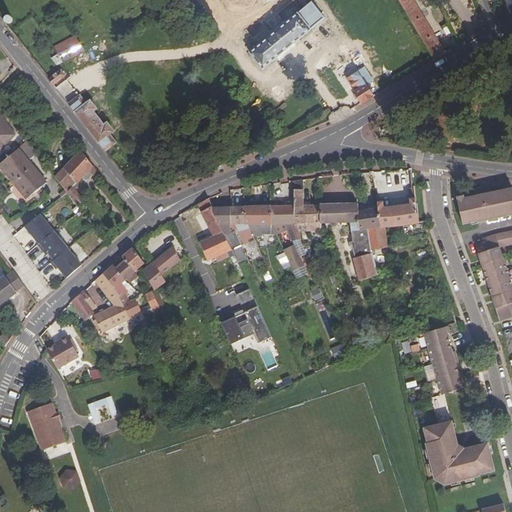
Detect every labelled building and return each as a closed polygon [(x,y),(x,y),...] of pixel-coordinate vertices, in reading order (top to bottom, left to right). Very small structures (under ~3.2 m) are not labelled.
[(445,53),(413,0),(399,0),(434,60),(445,53)] [(263,69),(325,19),(312,2),(250,53),(263,69)] [(66,19),(55,6),(49,11),(60,25),(66,19)] [(12,18),(11,17),(10,16),(9,16),(7,16),(6,17),(5,18),(4,20),(5,22),(6,23),(7,24),(8,24),(10,24),(11,23),(12,22),(13,20),(12,18)] [(461,32),(456,20),(452,23),(457,34),(461,32)] [(58,55),(79,43),(75,35),(54,47),(58,55)] [(57,65),(84,50),(81,43),(79,43),(58,55),(53,58),(57,65)] [(66,75),(62,69),(49,79),(53,85),(66,75)] [(373,96),(358,73),(347,80),(362,103),(373,96)] [(68,104),(79,95),(77,92),(66,101),(68,104)] [(104,125),(94,112),(97,109),(90,101),(87,103),(80,95),(79,95),(68,104),(106,152),(117,143),(110,134),(114,131),(107,123),(104,125)] [(0,152),(16,135),(0,113),(0,152)] [(21,147),(30,159),(38,154),(29,141),(21,147)] [(47,183),(18,149),(0,163),(0,165),(27,199),(47,183)] [(83,178),(89,171),(92,175),(96,180),(101,176),(80,150),(56,177),(58,181),(63,188),(65,189),(74,180),(77,184),(83,178)] [(86,182),(92,175),(89,171),(83,178),(86,182)] [(320,224),(320,205),(303,205),(303,180),(294,181),(294,191),(294,202),(295,225),(294,225),(297,232),(320,231),(320,224)] [(84,200),(73,187),(67,192),(77,206),(84,200)] [(65,189),(63,188),(57,193),(61,197),(67,192),(65,189)] [(511,188),(500,191),(499,201),(481,201),(481,206),(466,205),(467,223),(478,221),(478,222),(511,214),(511,188)] [(481,206),(481,201),(499,201),(500,191),(463,199),(463,196),(457,197),(458,201),(462,202),(462,205),(466,205),(481,206)] [(212,208),(212,206),(209,199),(197,205),(214,236),(199,243),(208,261),(215,258),(227,252),(230,257),(232,263),(231,264),(245,294),(244,300),(245,304),(255,300),(238,263),(232,250),(225,234),(212,208)] [(419,224),(417,210),(416,210),(414,199),(409,199),(410,204),(384,208),(383,202),(378,203),(378,208),(380,227),(368,229),(372,250),(388,248),(385,229),(401,227),(419,224)] [(467,223),(466,205),(462,205),(462,202),(458,201),(463,224),(467,223)] [(293,241),(297,250),(285,255),(295,277),(306,272),(298,253),(299,252),(299,253),(304,250),(302,245),(297,232),(294,225),(295,225),(294,202),(286,202),(287,206),(271,206),(272,225),(287,225),(288,230),(292,241),(293,241)] [(359,211),(358,204),(320,205),(320,224),(350,222),(353,242),(349,243),(351,250),(352,250),(355,258),(353,259),(359,281),(378,276),(372,253),(372,250),(368,229),(359,231),(359,211)] [(272,225),(271,206),(244,207),(244,221),(252,236),(262,237),(262,234),(276,235),(272,225)] [(231,224),(231,207),(212,208),(225,234),(230,234),(228,224),(231,224)] [(244,221),(244,207),(231,207),(231,224),(237,225),(243,241),(253,238),(252,236),(244,221)] [(380,227),(378,208),(359,211),(359,231),(368,229),(380,227)] [(39,244),(54,231),(40,214),(25,227),(39,244)] [(1,216),(0,217),(0,242),(36,300),(49,292),(1,216)] [(288,230),(287,225),(272,225),(276,235),(288,230)] [(68,248),(54,231),(39,244),(38,245),(41,248),(43,247),(45,249),(55,260),(68,248)] [(511,303),(511,286),(499,247),(511,244),(511,231),(495,235),(482,239),(486,251),(478,254),(497,313),(509,309),(508,305),(511,303)] [(311,251),(308,243),(302,245),(304,250),(306,254),(311,251)] [(162,275),(184,257),(176,244),(143,271),(154,290),(166,281),(162,275)] [(247,258),(241,246),(232,250),(238,263),(247,258)] [(82,265),(68,248),(55,260),(52,263),(57,269),(59,267),(68,278),(82,265)] [(135,272),(145,263),(133,249),(122,257),(125,260),(135,272)] [(230,257),(227,252),(215,258),(217,263),(230,257)] [(134,273),(135,272),(125,260),(116,269),(125,280),(134,273)] [(128,283),(125,280),(116,269),(113,265),(103,274),(117,292),(120,298),(125,294),(128,292),(127,290),(131,287),(128,283)] [(17,292),(25,286),(13,271),(5,276),(0,279),(0,305),(18,293),(17,292)] [(310,279),(306,272),(295,277),(298,284),(310,279)] [(128,283),(137,276),(134,273),(125,280),(128,283)] [(101,332),(102,333),(114,327),(120,339),(135,332),(130,319),(129,318),(128,316),(123,306),(120,298),(117,292),(103,274),(95,281),(114,306),(94,316),(95,319),(101,332)] [(340,283),(336,275),(331,277),(334,285),(340,283)] [(86,301),(90,297),(84,291),(81,294),(72,301),(85,321),(95,313),(86,301)] [(160,307),(153,292),(145,296),(152,310),(160,307)] [(165,305),(158,292),(155,293),(162,307),(165,305)] [(123,306),(130,303),(125,294),(120,298),(123,306)] [(123,306),(128,316),(129,318),(141,312),(136,300),(130,303),(123,306)] [(255,300),(245,304),(241,306),(248,321),(252,330),(243,334),(239,327),(225,334),(235,356),(250,349),(259,345),(263,355),(277,349),(255,300)] [(511,317),(509,309),(497,313),(500,321),(511,317)] [(101,332),(95,319),(90,321),(96,335),(101,332)] [(239,327),(243,334),(252,330),(248,321),(238,325),(239,327)] [(455,362),(444,327),(423,333),(434,368),(455,362)] [(10,340),(5,333),(0,336),(0,337),(6,345),(10,340)] [(79,357),(67,336),(59,340),(60,342),(55,345),(47,350),(57,369),(79,357)] [(402,342),(405,353),(420,350),(419,344),(411,346),(410,340),(402,342)] [(254,359),(263,355),(259,345),(250,349),(254,359)] [(463,388),(455,362),(434,368),(441,395),(463,388)] [(94,380),(105,377),(103,368),(91,370),(94,380)] [(95,409),(108,404),(112,416),(118,414),(111,397),(88,405),(94,422),(100,420),(95,409)] [(66,442),(58,419),(61,418),(59,412),(56,414),(52,403),(28,412),(42,451),(66,442)] [(494,467),(487,443),(464,449),(457,445),(452,421),(424,428),(427,444),(426,444),(434,477),(433,477),(434,480),(444,486),(481,477),(480,475),(495,471),(494,467)] [(80,481),(77,472),(67,469),(61,478),(64,487),(74,489),(80,481)]
